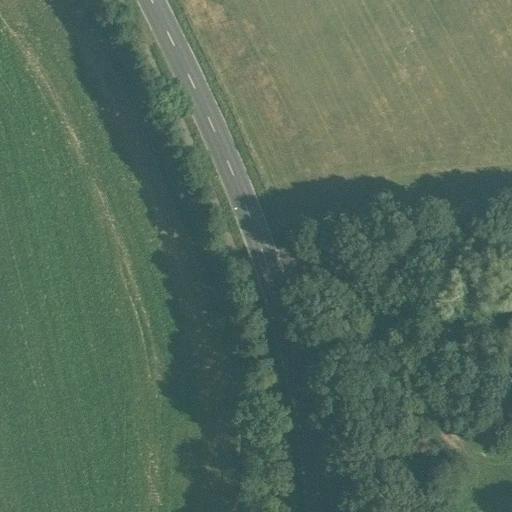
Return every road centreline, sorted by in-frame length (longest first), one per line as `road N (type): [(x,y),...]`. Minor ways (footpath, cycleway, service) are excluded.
road 1 (tertiary): [(317,511),(271,276),(150,0)]
road 2 (track): [(271,276),(310,274),(347,287),(478,496)]
road 3 (track): [(183,254),(134,125),(65,0)]
